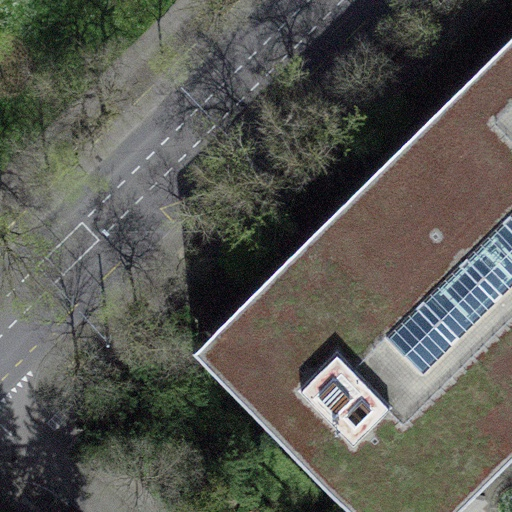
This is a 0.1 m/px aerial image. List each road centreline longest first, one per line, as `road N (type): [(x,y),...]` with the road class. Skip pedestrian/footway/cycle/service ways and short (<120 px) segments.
road 1 (primary): [(324,0),(0,318)]
road 2 (residential): [(0,422),(95,511)]
